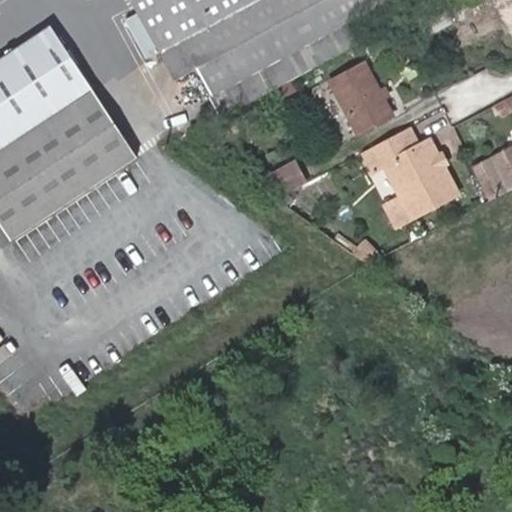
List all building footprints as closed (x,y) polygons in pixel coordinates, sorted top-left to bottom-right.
[(391,0),(133,0),(177,81),(200,69),(224,117),(361,44),(349,23),(391,0)] [(49,25),(0,57),(0,149),(91,89),(49,25)] [(385,100),(381,93),(366,64),(331,83),(359,136),(394,117),(385,100)] [(0,149),(0,225),(10,241),(136,157),(91,89),(0,149)] [(414,128),(366,154),(376,174),(388,168),(415,219),(461,195),(433,143),(424,148),(414,128)] [(511,143),(474,164),(492,197),(511,187),(511,143)] [(293,160),(260,178),(272,200),(305,183),(293,160)] [(439,258),(488,235),(476,210),(427,234),(439,258)] [(338,239),(334,245),(357,261),(361,255),(338,239)] [(361,255),(357,261),(364,267),(384,256),(368,245),(361,255)]
